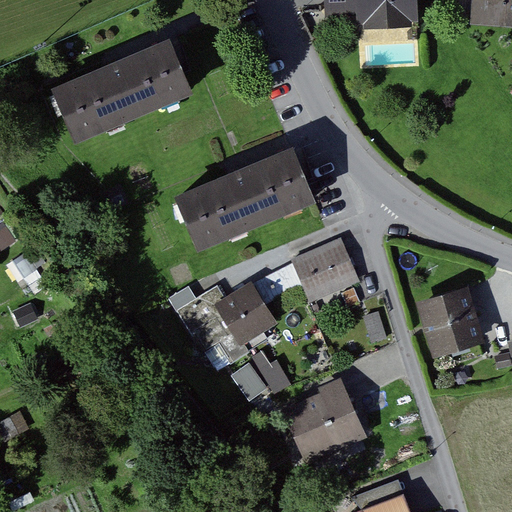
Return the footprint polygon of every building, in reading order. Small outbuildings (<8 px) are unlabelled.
[(420,0),(331,0),(333,16),(361,13),(362,27),(422,22),(420,0)] [(511,0),(481,0),(480,15),(511,17),(511,0)] [(193,90),(172,41),(119,64),(58,89),(79,138),(193,90)] [(310,184),(295,148),(229,175),(181,194),(200,242),(315,196),(310,184)] [(268,330),(283,322),(272,303),(307,284),(317,303),(367,276),(344,234),(298,259),(298,260),(259,281),(257,278),(228,294),(223,285),(183,306),(211,357),(227,348),(235,363),(256,352),(254,348),(272,338),(268,330)] [(469,286),(421,301),(440,357),(487,341),(482,328),(469,286)] [(393,338),(384,311),(370,316),(378,343),(393,338)] [(258,357),(266,369),(277,363),(269,351),(258,357)] [(266,369),(281,394),(298,383),(283,359),(277,363),(266,369)] [(256,362),(237,375),(255,401),(274,388),(256,362)] [(343,381),(287,409),(313,461),(369,433),(343,381)] [(287,417),(274,392),(256,402),(269,426),(287,417)] [(416,511),(409,492),(353,511),(416,511)]
